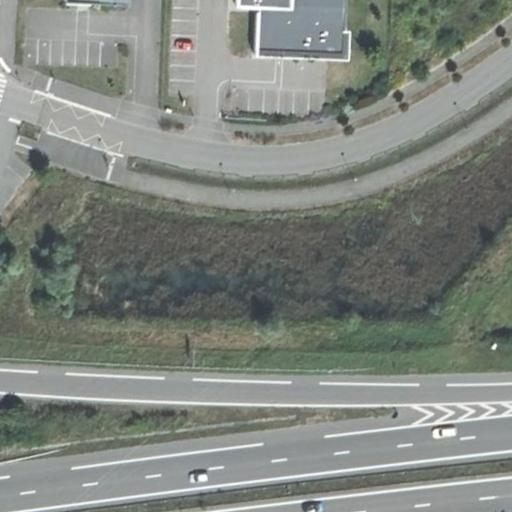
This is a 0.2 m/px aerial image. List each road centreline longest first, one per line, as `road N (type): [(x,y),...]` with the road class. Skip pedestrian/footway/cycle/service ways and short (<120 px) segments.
road 1 (unclassified): [(0,100),(190,153),(280,159),(363,143),(425,118),(511,58)]
road 2 (motorway): [(511,431),(0,496)]
road 3 (motorway): [(511,389),(255,391),(0,375)]
road 4 (motorway): [(355,511),(511,492)]
